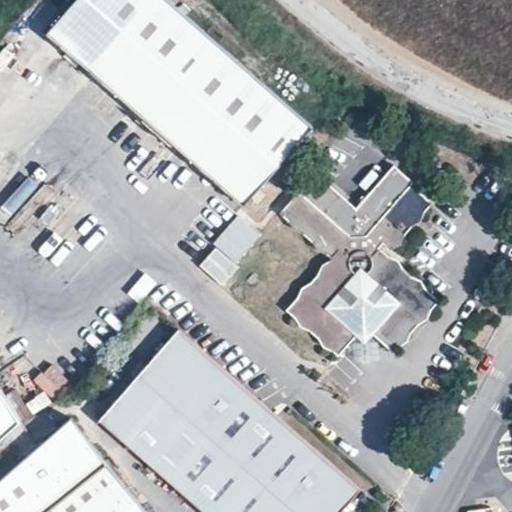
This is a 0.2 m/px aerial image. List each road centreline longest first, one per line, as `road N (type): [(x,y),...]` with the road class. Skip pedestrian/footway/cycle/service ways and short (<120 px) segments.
road 1 (unknown): [(431,511),(0,125)]
road 2 (unclassified): [(511,143),(380,84),(282,0)]
